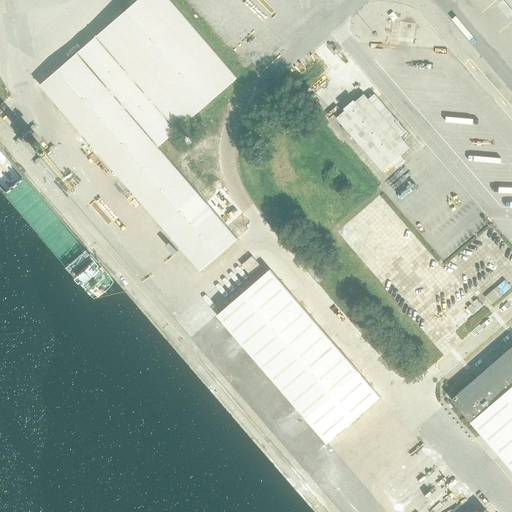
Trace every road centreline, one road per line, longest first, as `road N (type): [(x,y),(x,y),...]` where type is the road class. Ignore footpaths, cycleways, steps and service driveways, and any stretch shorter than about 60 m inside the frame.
road 1 (unclassified): [(511,300),(425,373),(389,372),(239,200),(224,170),(227,126),(240,102),(332,20)]
road 2 (unknown): [(172,304),(49,153),(30,110),(23,52)]
road 3 (unknown): [(511,509),(417,403),(325,483)]
road 4 (unclassified): [(492,208),(332,20)]
road 5 (unknown): [(325,483),(172,304)]
road 6 (unknown): [(417,299),(472,249),(489,249),(511,270)]
